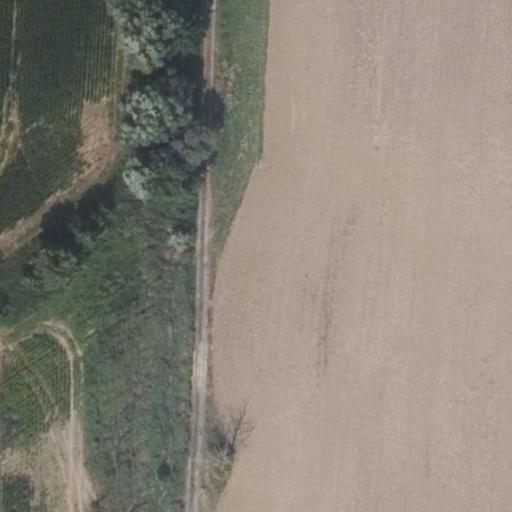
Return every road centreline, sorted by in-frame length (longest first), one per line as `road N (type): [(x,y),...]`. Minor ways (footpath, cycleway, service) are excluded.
road 1 (track): [(215,0),(195,511)]
road 2 (unknown): [(211,123),(183,184),(0,318)]
